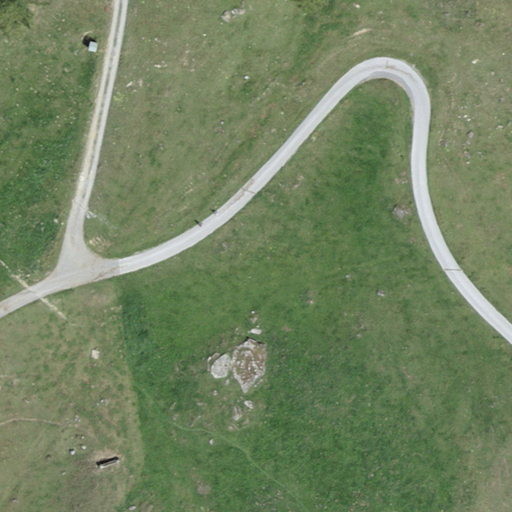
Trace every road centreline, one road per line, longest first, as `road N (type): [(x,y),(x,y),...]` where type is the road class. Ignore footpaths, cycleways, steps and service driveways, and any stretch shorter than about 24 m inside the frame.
road 1 (unclassified): [(0,312),(77,276),(161,255),(217,222),(360,72),(390,68),(417,86),(422,203),(439,252),(481,310),(511,335)]
road 2 (track): [(77,276),(73,250),(127,0)]
